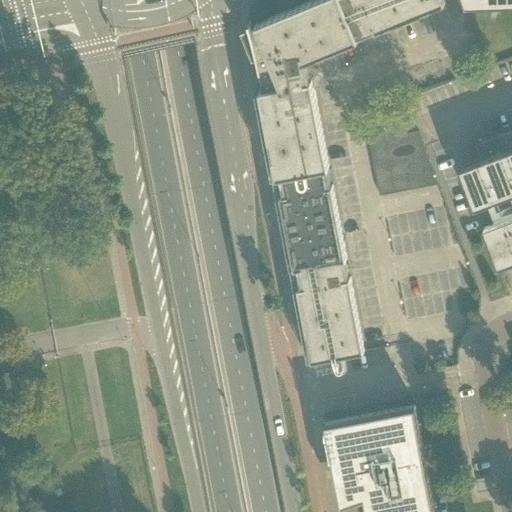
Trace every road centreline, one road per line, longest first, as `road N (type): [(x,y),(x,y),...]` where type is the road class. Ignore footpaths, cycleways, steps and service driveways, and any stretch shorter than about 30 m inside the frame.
road 1 (primary): [(133,0),(225,511)]
road 2 (primary): [(263,511),(171,0)]
road 3 (primary): [(98,59),(195,511)]
road 4 (primary): [(258,329),(210,24)]
road 5 (residential): [(509,511),(482,357),(490,335),(511,324)]
road 6 (residential): [(319,511),(288,359),(258,329)]
road 7 (primary): [(292,511),(258,329)]
